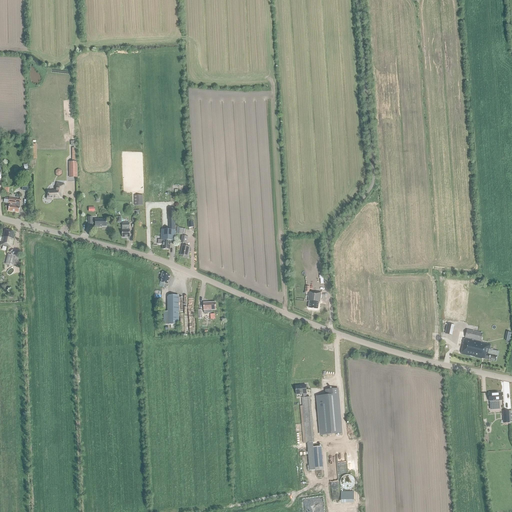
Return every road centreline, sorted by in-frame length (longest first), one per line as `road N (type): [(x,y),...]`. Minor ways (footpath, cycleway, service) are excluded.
road 1 (track): [(285,313),(269,80),(208,81),(194,70),(194,44),(182,37),(74,45),(61,60),(0,48)]
road 2 (tertiary): [(511,380),(408,357),(164,261),(0,218)]
road 3 (track): [(360,0),(371,185),(327,237),(332,331)]
road 4 (track): [(178,511),(296,494),(330,476),(328,441),(345,433),(338,333)]
